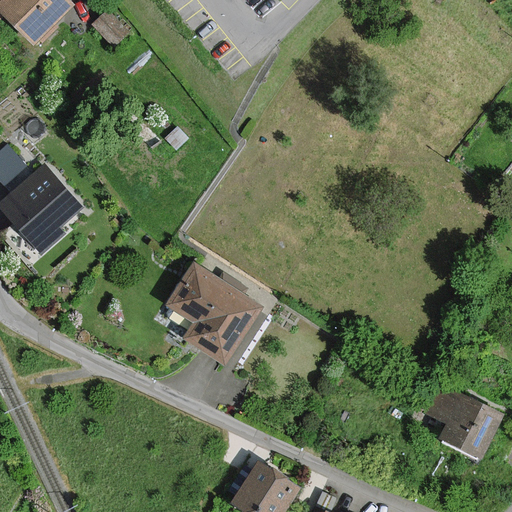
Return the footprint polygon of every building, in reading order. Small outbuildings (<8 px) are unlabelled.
[(77,3),(73,0),(0,0),(0,30),(11,18),(38,44),(77,3)] [(8,138),(0,145),(0,172),(7,180),(28,160),(8,138)] [(87,204),(50,164),(3,206),(46,253),(68,233),(62,227),(87,204)] [(266,306),(198,262),(171,304),(198,321),(188,336),(229,363),(266,306)] [(509,417),(444,385),(430,413),(452,424),(444,439),(488,460),(509,417)] [(263,463),(237,505),(247,511),(285,511),(302,487),(263,463)]
